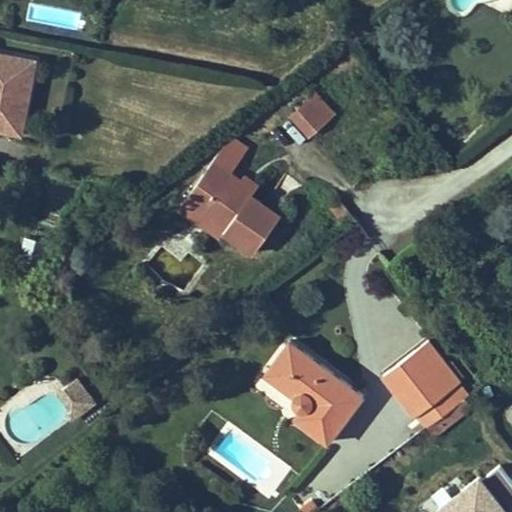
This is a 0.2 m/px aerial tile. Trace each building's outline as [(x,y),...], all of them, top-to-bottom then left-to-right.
[(0,126),(28,132),(42,58),(0,50),(0,126)] [(303,81),(283,98),(295,113),(316,94),(303,81)] [(293,115),(310,135),(333,114),(316,94),(295,113),(293,115)] [(188,198),(229,225),(224,232),(256,253),(281,215),(250,195),(248,198),(236,191),(242,180),(231,172),(248,149),(230,136),(188,198)] [(242,180),(236,191),(248,198),(250,195),(257,184),(245,176),(242,180)] [(221,237),(224,232),(229,225),(188,198),(180,209),(221,237)] [(415,416),(418,414),(428,426),(465,398),(468,395),(458,382),(460,381),(429,339),(383,374),(415,416)] [(290,340),(266,372),(295,394),(295,397),(297,402),(299,405),(303,409),(297,417),(328,441),(363,394),(290,340)] [(77,418),(99,402),(77,374),(55,390),(77,418)] [(435,435),(471,406),(465,398),(428,426),(435,435)] [(511,511),(511,479),(498,462),(435,511),(511,511)]
